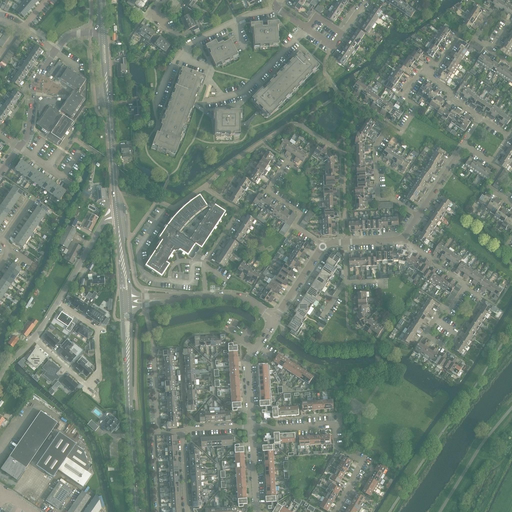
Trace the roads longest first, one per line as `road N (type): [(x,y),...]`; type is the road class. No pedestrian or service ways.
road 1 (residential): [(56,300),(97,327),(99,377),(88,388),(30,337)]
road 2 (tertiary): [(137,511),(127,361)]
